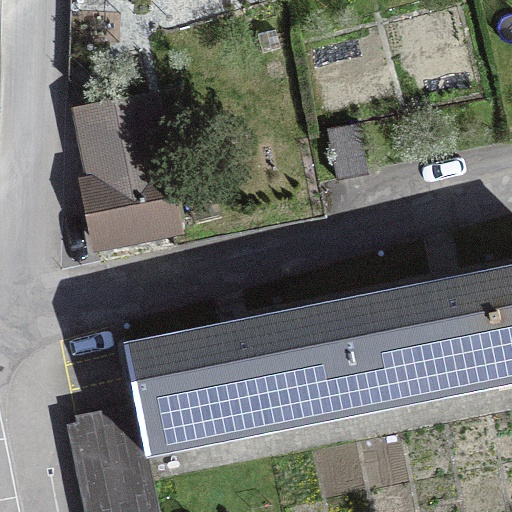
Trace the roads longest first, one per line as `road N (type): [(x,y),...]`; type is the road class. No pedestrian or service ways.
road 1 (residential): [(4,321),(511,194)]
road 2 (residential): [(39,0),(23,220),(4,321)]
